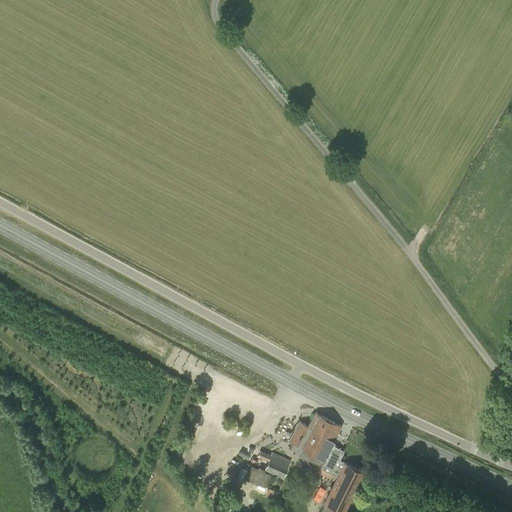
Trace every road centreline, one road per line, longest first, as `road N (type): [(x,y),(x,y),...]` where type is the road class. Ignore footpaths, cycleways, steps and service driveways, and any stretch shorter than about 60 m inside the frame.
road 1 (primary): [(511,489),(291,383),(0,225)]
road 2 (unclassified): [(487,455),(504,404),(494,369),(398,237),(208,9)]
road 3 (unclassified): [(487,455),(341,387),(0,203)]
